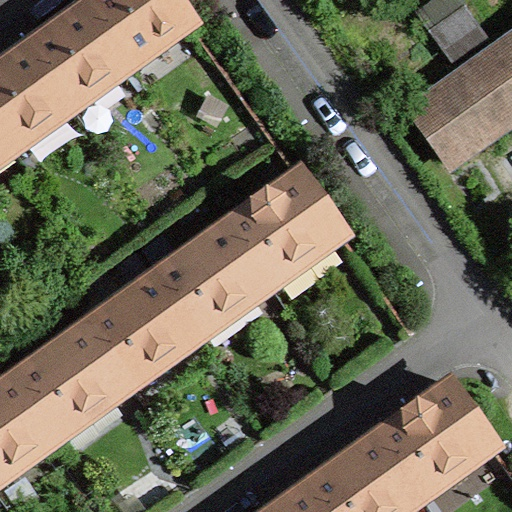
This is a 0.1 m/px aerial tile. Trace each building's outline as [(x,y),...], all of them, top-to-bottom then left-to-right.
[(91,12),(128,62),(188,19),(174,0),(107,0),(105,2),(91,12)] [(428,31),(463,5),(460,0),(433,0),(415,14),(428,31)] [(489,39),(463,5),(428,31),(453,65),(489,39)] [(46,44),(33,53),(70,104),(128,62),(91,12),(46,44)] [(428,133),(451,165),(511,121),(511,39),(412,112),(428,133)] [(70,104),(33,53),(0,76),(0,129),(11,146),(70,104)] [(0,153),(11,146),(0,129),(0,153)] [(280,197),(266,191),(252,202),(253,216),(232,232),(267,281),(284,269),(339,230),(303,181),(280,197)] [(162,282),(197,331),(214,319),(267,281),(232,232),(210,247),(197,241),(182,251),(184,266),(162,282)] [(162,282),(141,297),(127,291),(113,301),(114,316),(92,332),(127,381),(144,369),(197,331),(162,282)] [(42,352),(43,366),(22,382),(57,431),(73,420),(127,381),(92,332),(71,347),(57,341),(42,352)] [(22,382),(1,397),(0,396),(0,472),(5,468),(57,431),(22,382)] [(396,434),(383,444),(419,492),(490,442),(455,392),(431,409),(418,403),(403,414),(404,428),(396,434)] [(326,511),(391,511),(419,492),(383,444),(362,459),(348,453),(334,463),(335,478),(329,482),(313,493),(326,511)] [(326,511),(313,493),(292,508),(279,502),(265,511),(326,511)]
